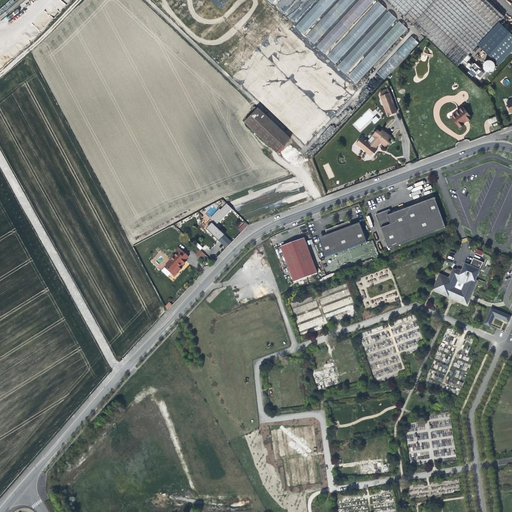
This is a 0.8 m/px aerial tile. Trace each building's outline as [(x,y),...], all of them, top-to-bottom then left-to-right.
[(296,0),(279,0),(274,6),(283,14),(296,0)] [(316,0),(299,0),(285,16),(294,24),(316,0)] [(336,0),(319,0),(295,26),(304,34),(336,0)] [(356,0),(339,0),(306,36),(315,44),(356,0)] [(375,0),(358,0),(316,46),(326,54),(375,0)] [(388,9),(378,0),(327,56),(336,64),(388,9)] [(389,0),(428,36),(429,34),(461,63),(477,45),(499,22),(507,13),(493,0),(389,0)] [(398,18),(389,10),(337,65),(347,74),(398,18)] [(408,28),(399,20),(347,75),(357,84),(408,28)] [(511,34),(499,22),(477,45),(497,65),(511,50),(511,34)] [(411,36),(376,72),(384,80),(419,43),(411,36)] [(471,65),(483,77),(486,73),(474,61),(471,65)] [(397,113),(390,93),(382,96),(389,116),(397,113)] [(254,109),(245,119),(278,150),(291,136),(257,105),(256,106),(254,109)] [(455,114),(463,123),(466,121),(465,119),(466,117),(469,115),(471,117),(473,115),(466,105),(455,114)] [(375,124),(379,119),(376,116),(371,121),(375,124)] [(295,135),(304,143),(319,129),(312,121),(305,127),(304,126),(295,135)] [(363,134),(357,140),(371,154),(374,150),(375,151),(378,148),(376,146),(377,144),(378,145),(380,143),(382,141),(387,146),(391,141),(390,140),(393,136),(383,127),(381,130),(379,128),(374,133),(377,137),(372,142),(363,134)] [(393,247),(448,226),(437,197),(408,208),(409,210),(394,215),(393,213),(392,208),(378,213),(387,238),(389,237),(393,247)] [(216,222),(232,206),(227,201),(221,208),(220,207),(210,217),(214,220),(207,227),(219,239),(225,233),(215,223),(216,222)] [(232,206),(216,222),(217,223),(233,207),(232,206)] [(331,238),(322,241),(328,256),(369,241),(364,226),(355,229),(353,225),(351,220),(341,224),(328,229),(330,234),(331,238)] [(245,222),(238,229),(241,232),(248,225),(245,222)] [(225,233),(219,239),(227,246),(230,243),(232,240),(225,233)] [(295,241),(283,245),(296,281),(319,272),(306,237),(295,241)] [(179,251),(162,268),(169,274),(172,271),(175,274),(180,269),(182,267),(179,265),(182,262),(183,263),(187,259),(186,258),(189,255),(179,246),(176,249),(179,251)] [(196,252),(202,257),(206,253),(201,247),(196,252)] [(460,270),(458,269),(454,268),(450,278),(443,275),(440,276),(436,286),(437,289),(447,293),(450,292),(459,297),(460,300),(468,303),(470,299),(469,297),(471,293),(472,293),(474,290),(479,280),(477,279),(485,262),(475,258),(472,265),(466,263),(463,269),(462,273),(459,272),(460,270)] [(511,316),(492,308),(485,324),(491,326),(495,316),(504,320),(509,322),(511,316)]
